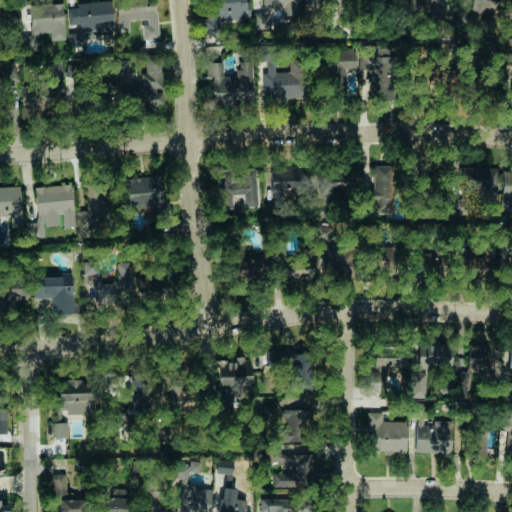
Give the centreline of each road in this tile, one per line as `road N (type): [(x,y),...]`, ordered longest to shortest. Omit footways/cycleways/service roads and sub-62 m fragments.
road 1 (residential): [(511,315),(345,309),(104,344),(0,347)]
road 2 (residential): [(511,138),(303,134),(0,154)]
road 3 (residential): [(178,0),(212,326)]
road 4 (residential): [(345,309),(349,511)]
road 5 (tertiary): [(31,347),(32,511)]
road 6 (residential): [(511,493),(349,490)]
